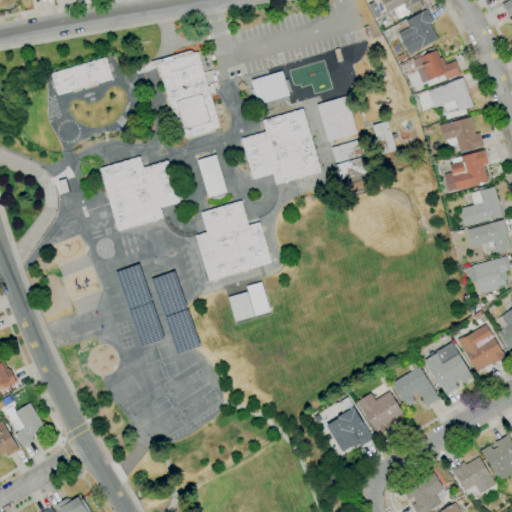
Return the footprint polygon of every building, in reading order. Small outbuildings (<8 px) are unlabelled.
[(391,22),(385,13),(387,12),(379,0),(419,0),(423,7),(409,14),(409,13),(398,19),(397,18),(391,22)] [(511,17),(511,16),(507,18),(501,4),(509,0),(511,0),(511,17)] [(374,18),(367,5),(371,2),(379,16),(374,18)] [(409,54),(397,33),(408,27),(405,21),(426,9),(433,21),(429,24),(437,39),(409,54)] [(421,83),(412,60),(436,50),(439,58),(441,57),(444,65),(455,61),(460,74),(445,80),(443,75),(421,83)] [(179,139),(157,64),(197,52),(219,128),(179,139)] [(399,61),(396,56),(404,52),(407,57),(399,61)] [(57,94),(50,74),(105,57),(111,78),(57,94)] [(249,80),(255,104),(287,96),(281,71),(249,80)] [(458,112),(456,108),(445,112),(442,105),(434,109),(427,92),(461,78),(472,106),(458,112)] [(327,142),(316,105),(345,96),(357,133),(327,142)] [(275,185),(272,173),(252,179),(240,139),(265,132),(262,121),(302,109),(320,171),(275,185)] [(459,152),(457,144),(447,147),(446,140),(442,141),(438,125),(470,117),(474,134),(479,133),(483,146),(459,152)] [(380,155),(372,125),(387,121),(390,135),(394,133),(396,138),(392,139),(395,151),(380,155)] [(334,163),(330,148),(360,139),(364,154),(334,163)] [(448,192),(443,174),(451,172),(449,164),(452,163),(450,160),(484,150),(487,163),(482,165),(487,182),(456,190),(448,192)] [(208,198),(197,160),(215,155),(226,192),(208,198)] [(117,231),(99,169),(139,157),(142,168),(167,161),(179,201),(159,207),(162,218),(117,231)] [(338,180),(334,166),(363,158),(367,172),(338,180)] [(61,195),(57,180),(65,178),(69,192),(61,195)] [(465,226),(461,208),(473,205),(469,193),(493,186),(501,216),(465,226)] [(195,236),(206,232),(201,213),(240,201),(247,226),(258,223),(270,263),(208,281),(195,236)] [(495,253),(492,241),(471,247),(466,230),(502,220),(510,249),(495,253)] [(479,294),(476,280),(469,282),(465,268),(472,266),(472,265),(505,256),(508,271),(503,272),(506,287),(479,294)] [(268,312),(260,282),(244,286),(246,292),(226,297),(233,322),(268,312)] [(511,353),(510,355),(507,350),(507,349),(497,332),(510,324),(503,314),(511,309),(510,307),(511,305),(511,353)] [(476,372),(456,340),(463,336),(464,337),(485,324),(502,353),(503,352),(506,357),(492,365),(491,363),(476,372)] [(445,395),(424,361),(436,353),(435,352),(450,343),(473,378),(463,384),(460,380),(454,384),(457,387),(445,395)] [(0,359),(1,359),(5,369),(7,368),(8,370),(9,369),(15,382),(0,388),(0,359)] [(405,408),(400,400),(401,400),(391,383),(410,372),(410,371),(419,366),(438,398),(426,406),(418,393),(411,397),(415,402),(405,408)] [(377,436),(374,431),(375,430),(363,410),(362,411),(356,401),(370,393),(374,400),(389,391),(403,415),(388,424),(390,428),(377,436)] [(0,409),(0,401),(7,397),(10,402),(4,406),(0,409)] [(342,453),(335,442),(336,441),(326,426),(338,418),(337,417),(342,414),(336,405),(347,398),(373,439),(359,447),(357,443),(342,453)] [(22,448),(14,435),(18,432),(11,421),(17,418),(13,412),(29,403),(43,427),(37,430),(38,432),(32,436),(34,440),(22,448)] [(0,455),(0,421),(1,421),(18,450),(6,457),(4,453),(0,455)] [(511,472),(498,482),(491,469),(492,469),(486,460),(485,461),(479,451),(489,445),(492,450),(496,447),(493,442),(496,440),(497,441),(504,436),(507,434),(508,437),(511,443),(511,460),(510,462),(511,465),(511,472)] [(480,495),(473,485),(463,491),(450,470),(462,462),(465,465),(477,457),(495,484),(480,495)] [(428,511),(414,511),(410,506),(415,503),(412,498),(408,501),(402,492),(433,473),(443,489),(433,495),(440,505),(428,511)] [(58,511),(54,505),(66,498),(67,500),(69,498),(70,500),(80,494),(90,511),(58,511)] [(439,511),(453,503),(459,511),(458,511),(439,511)]
